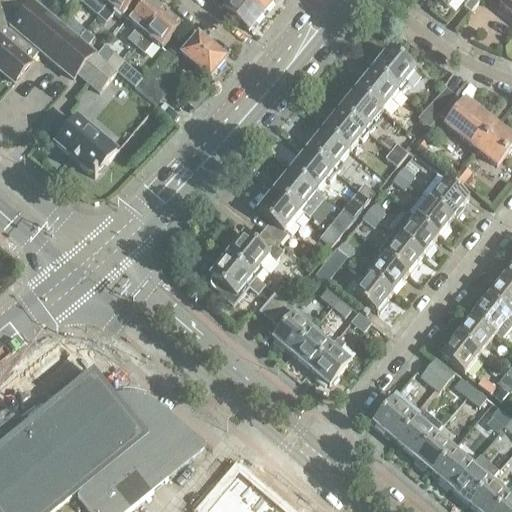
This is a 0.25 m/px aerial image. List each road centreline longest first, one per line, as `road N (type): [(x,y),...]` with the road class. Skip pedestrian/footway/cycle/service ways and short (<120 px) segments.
road 1 (residential): [(321,445),(511,214)]
road 2 (secondary): [(75,277),(304,465)]
road 3 (secondary): [(321,445),(98,257)]
road 4 (secondary): [(270,74),(161,200),(98,257)]
road 5 (residential): [(511,79),(451,54),(386,0)]
road 6 (secondary): [(98,257),(0,175)]
